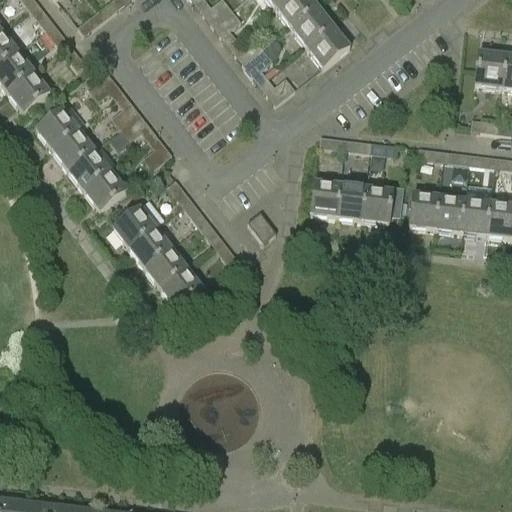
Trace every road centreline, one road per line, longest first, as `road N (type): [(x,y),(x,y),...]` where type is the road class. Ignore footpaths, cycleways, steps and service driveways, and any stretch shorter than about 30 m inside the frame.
road 1 (residential): [(275,145),(182,24),(153,15),(107,51),(217,190)]
road 2 (residential): [(275,145),(457,0)]
